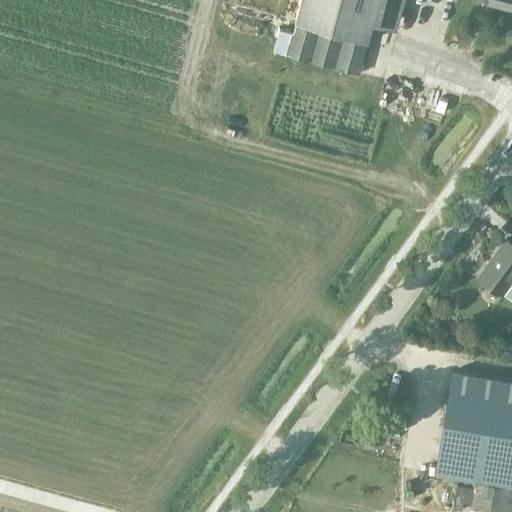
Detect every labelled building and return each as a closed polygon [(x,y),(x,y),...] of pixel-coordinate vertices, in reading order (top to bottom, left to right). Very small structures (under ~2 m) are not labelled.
[(222,0),(218,15),(281,31),(275,53),(358,75),(371,25),(394,32),(402,0),(222,0)] [(511,0),(481,0),(511,9),(511,0)] [(511,243),(507,239),(479,276),(503,294),(503,293),(511,300),(511,243)] [(511,486),(511,381),(452,371),(435,473),(481,481),(511,486)] [(510,511),(511,502),(511,486),(481,481),(476,506),(509,511),(510,511)] [(441,482),(441,492),(459,493),(460,483),(441,482)]
